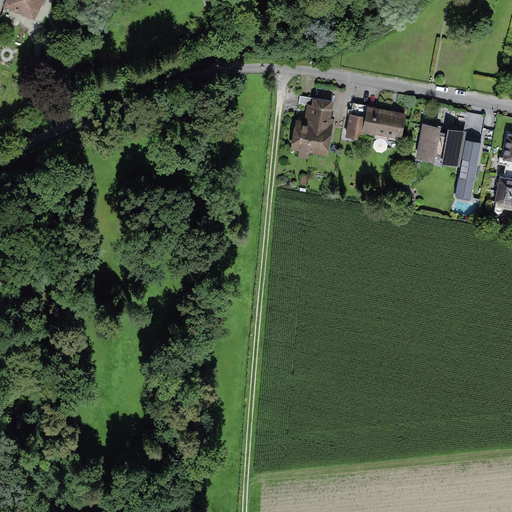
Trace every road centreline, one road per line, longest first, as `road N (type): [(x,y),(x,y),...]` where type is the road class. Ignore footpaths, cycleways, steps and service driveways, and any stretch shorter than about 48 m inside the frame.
road 1 (residential): [(0,158),(128,90),(226,68),(324,72),(511,108)]
road 2 (track): [(245,511),(265,184),(282,68)]
